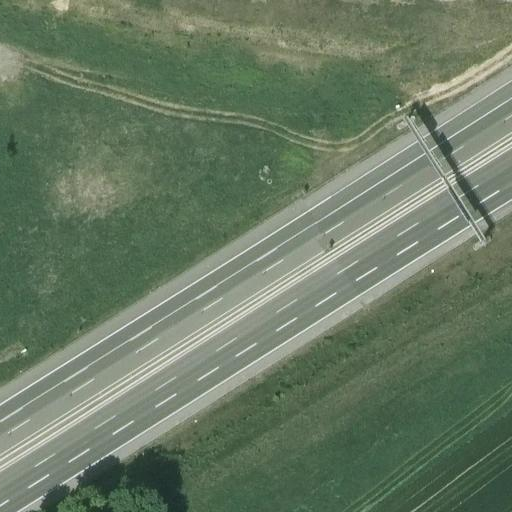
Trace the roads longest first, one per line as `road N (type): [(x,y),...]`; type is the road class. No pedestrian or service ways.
road 1 (motorway): [(511,113),(0,439)]
road 2 (motorway): [(0,488),(511,165)]
road 3 (track): [(511,392),(354,511)]
